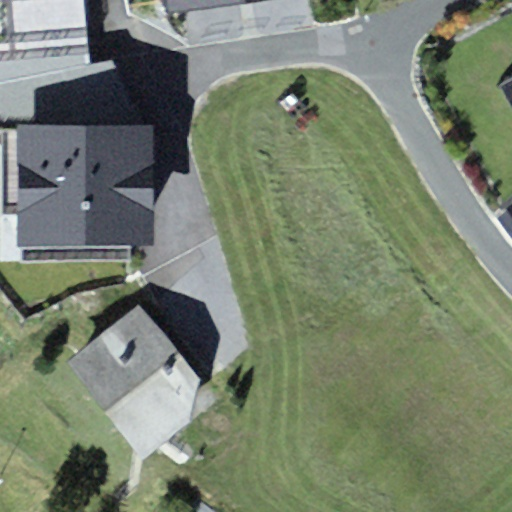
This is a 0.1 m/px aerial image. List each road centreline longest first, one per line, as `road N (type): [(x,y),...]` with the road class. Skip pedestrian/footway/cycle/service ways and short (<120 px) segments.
road 1 (residential): [(225,329),(213,240),(175,120),(191,79),(243,57),(341,46),(388,66)]
road 2 (residential): [(511,265),(455,205),(388,66)]
